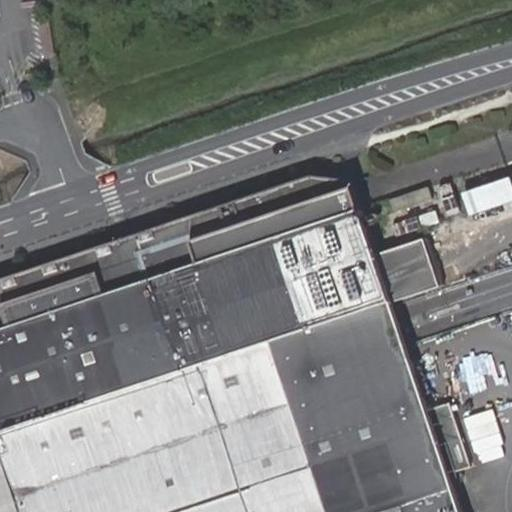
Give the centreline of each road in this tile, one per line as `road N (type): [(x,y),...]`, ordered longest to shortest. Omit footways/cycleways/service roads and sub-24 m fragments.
road 1 (unclassified): [(0,246),(511,72)]
road 2 (unclassified): [(511,55),(380,87),(0,214)]
